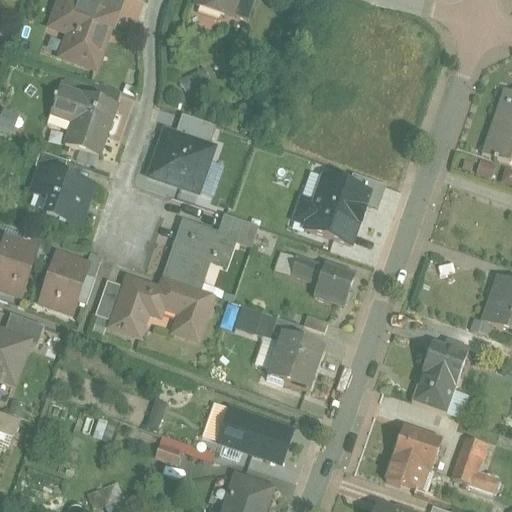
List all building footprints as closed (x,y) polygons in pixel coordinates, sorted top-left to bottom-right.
[(126,0),(94,0),(92,5),(121,15),(126,0)] [(199,0),(197,8),(231,20),(238,0),(199,0)] [(257,0),(238,0),(232,18),(249,24),(257,0)] [(116,19),(64,1),(54,29),(74,36),(65,62),(97,73),(116,19)] [(122,96),(96,86),(92,99),(117,108),(122,96)] [(92,99),(61,89),(57,100),(55,99),(54,103),(56,104),(50,119),(51,119),(49,127),(71,135),(66,148),(100,160),(117,108),(92,99)] [(511,96),(507,95),(484,159),(496,163),(496,165),(498,166),(499,164),(510,168),(511,166),(509,165),(511,155),(511,96)] [(0,110),(0,130),(9,133),(14,115),(0,110)] [(216,129),(182,118),(175,137),(209,149),(216,129)] [(175,137),(165,133),(149,180),(198,197),(209,165),(204,163),(209,149),(175,137)] [(66,164),(42,156),(38,169),(43,171),(44,170),(61,176),(66,164)] [(61,176),(44,170),(43,171),(34,198),(35,198),(37,194),(54,199),(47,218),(79,229),(83,219),(81,218),(87,201),(88,202),(93,188),(61,176)] [(352,177),(348,189),(369,196),(365,208),(378,212),(386,189),(352,177)] [(348,189),(324,180),(315,206),(302,201),(294,224),(307,229),(305,233),(351,249),(359,225),(361,225),(365,213),(363,213),(365,208),(369,196),(348,189)] [(259,230),(225,218),(219,235),(236,242),(236,243),(253,249),(259,230)] [(183,223),(163,282),(199,294),(211,258),(228,264),(236,243),(236,242),(219,235),(183,223)] [(52,244),(27,235),(23,247),(36,252),(36,253),(47,257),(52,244)] [(23,247),(9,243),(0,268),(0,283),(24,292),(36,253),(36,252),(23,247)] [(322,270),(280,256),(269,288),(291,295),(295,285),(299,287),(301,281),(316,287),(322,270)] [(87,269),(59,260),(47,296),(58,300),(54,310),(72,316),(75,305),(84,279),(87,269)] [(353,277),(323,266),(322,270),(316,287),(313,298),(342,308),(342,306),(348,305),(351,296),(347,293),(353,277)] [(96,283),(84,279),(75,305),(87,309),(96,283)] [(511,285),(498,281),(493,297),(494,298),(485,326),(511,335),(511,285)] [(160,293),(128,282),(112,331),(135,339),(143,315),(160,321),(164,308),(185,316),(178,338),(198,345),(213,300),(199,294),(163,282),(160,293)] [(120,288),(108,284),(99,312),(111,316),(120,288)] [(45,331),(11,318),(5,337),(29,346),(29,347),(38,350),(45,331)] [(327,326),(306,318),(303,327),(324,335),(327,326)] [(302,330),(277,321),(272,335),(283,339),(284,338),(298,342),(302,330)] [(5,337),(0,334),(0,378),(3,372),(18,377),(29,347),(29,346),(5,337)] [(298,342),(284,338),(283,339),(272,374),(286,379),(283,387),(307,395),(313,376),(312,375),(320,350),(298,342)] [(504,348),(475,338),(472,348),(500,358),(504,348)] [(446,354),(434,350),(414,407),(448,419),(470,354),(449,347),(446,354)] [(511,364),(508,364),(503,379),(511,382),(511,364)] [(167,408),(155,404),(146,428),(158,433),(167,408)] [(295,434),(229,412),(217,447),(283,469),(295,434)] [(0,431),(4,433),(0,445),(18,451),(27,425),(0,415),(0,431)] [(442,444),(404,431),(393,462),(394,463),(386,485),(401,490),(402,487),(416,493),(423,473),(431,476),(442,444)] [(184,447),(164,439),(160,448),(181,456),(184,447)] [(490,449),(468,442),(464,455),(481,460),(480,462),(485,463),(490,449)] [(181,456),(160,448),(156,461),(177,468),(181,456)] [(464,455),(454,483),(471,489),(471,486),(477,488),(485,463),(480,462),(481,460),(464,455)] [(237,480),(225,511),(266,511),(273,492),(237,480)]
